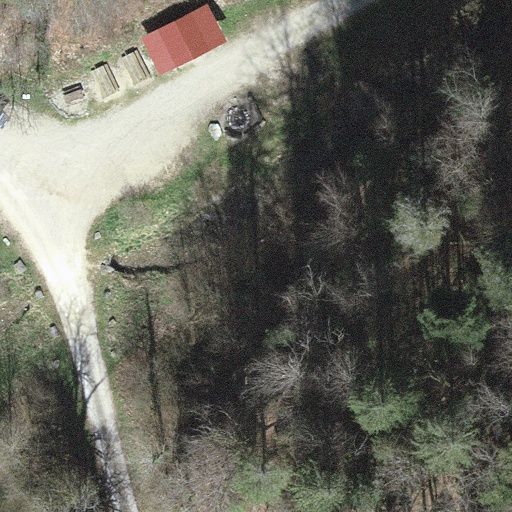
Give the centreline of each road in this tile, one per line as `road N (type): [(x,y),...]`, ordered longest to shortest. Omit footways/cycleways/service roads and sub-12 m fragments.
road 1 (track): [(14,206),(171,93),(331,0)]
road 2 (unclassified): [(128,511),(58,292),(14,206)]
